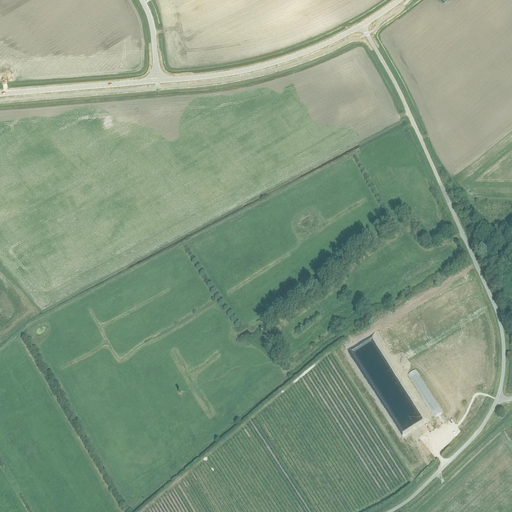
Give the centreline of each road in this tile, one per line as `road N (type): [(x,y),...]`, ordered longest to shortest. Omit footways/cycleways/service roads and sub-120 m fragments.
road 1 (unclassified): [(388,511),(480,430),(499,396),(504,362),(494,308),(361,25)]
road 2 (tertiary): [(157,80),(256,68),(361,25)]
road 3 (tertiary): [(0,93),(157,80)]
